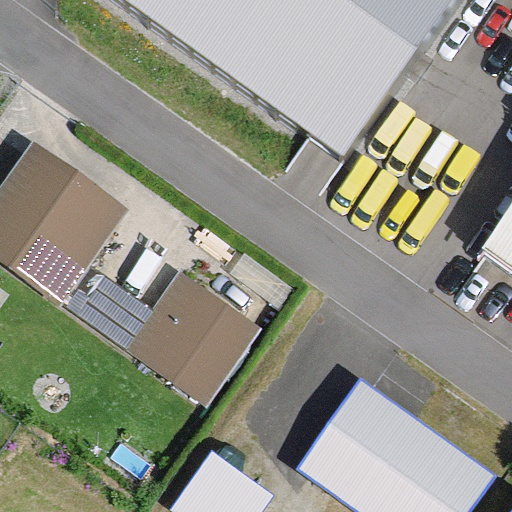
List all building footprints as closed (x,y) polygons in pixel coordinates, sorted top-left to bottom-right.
[(0,278),(50,315),(106,219),(23,161),(0,195),(0,278)] [(511,279),(511,168),(460,243),(511,279)] [(254,342),(183,288),(134,363),(210,422),(254,342)] [(464,511),(481,483),(351,396),(296,483),(332,511),(464,511)] [(171,508),(177,511),(259,511),(278,478),(209,440),(171,508)]
